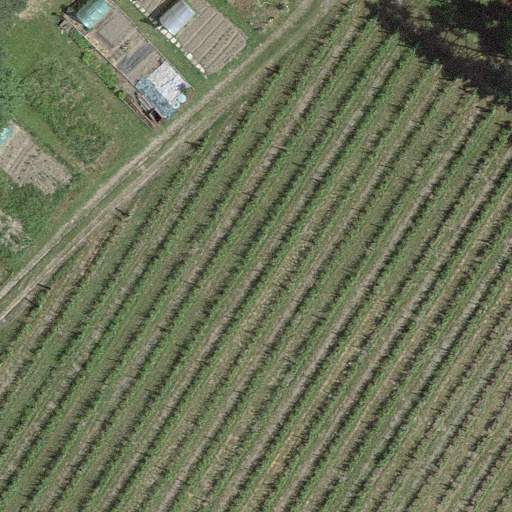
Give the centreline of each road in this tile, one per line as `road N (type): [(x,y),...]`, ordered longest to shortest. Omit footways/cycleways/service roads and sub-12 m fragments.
road 1 (track): [(0,310),(312,0)]
road 2 (track): [(402,0),(511,82)]
